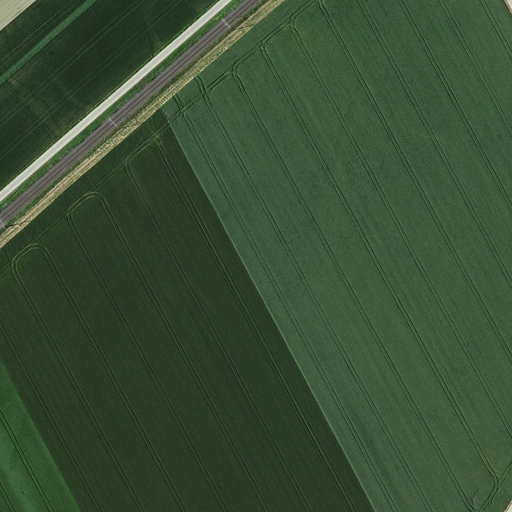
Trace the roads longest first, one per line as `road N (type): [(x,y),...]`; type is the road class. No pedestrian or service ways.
road 1 (track): [(510,0),(511,494),(500,511)]
road 2 (track): [(286,0),(0,252)]
road 3 (track): [(227,0),(0,198)]
